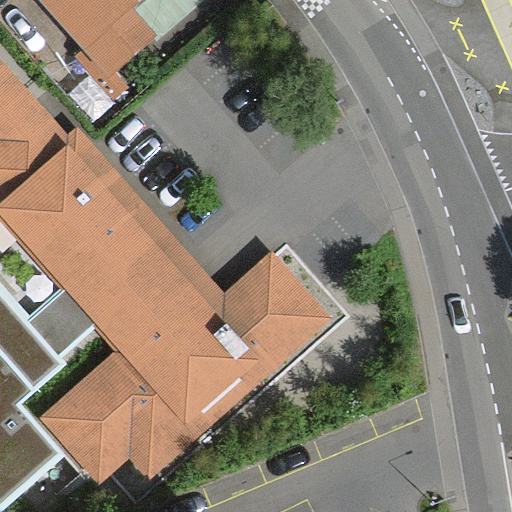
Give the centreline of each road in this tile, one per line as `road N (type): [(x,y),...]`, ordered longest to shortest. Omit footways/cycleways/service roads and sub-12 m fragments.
road 1 (tertiary): [(336,0),(379,53),(452,207)]
road 2 (tertiary): [(452,207),(511,434)]
